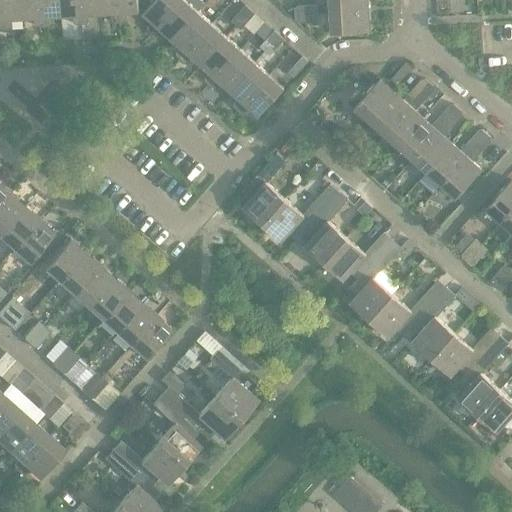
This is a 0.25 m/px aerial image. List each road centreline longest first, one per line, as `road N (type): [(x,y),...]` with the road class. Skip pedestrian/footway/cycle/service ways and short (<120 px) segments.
road 1 (residential): [(417,51),(343,58),(243,168),(225,177)]
road 2 (residential): [(511,126),(417,51)]
